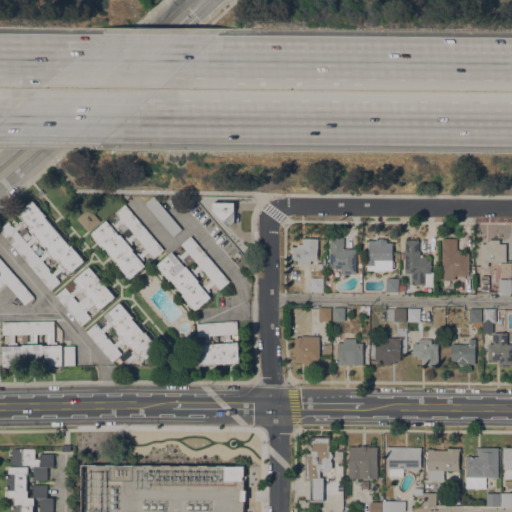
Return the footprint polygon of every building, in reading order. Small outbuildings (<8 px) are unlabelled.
[(146,204),(154,196),(182,229),(173,236),(146,204)] [(0,230),(0,228),(8,221),(13,227),(20,222),(18,220),(21,218),(17,214),(33,200),(46,215),(44,216),(70,246),(71,245),(84,260),(69,274),(65,270),(63,272),(61,270),(55,275),(60,281),(51,289),(0,230)] [(116,263),(117,262),(105,247),(104,249),(90,233),(125,204),(164,249),(154,258),(148,251),(142,257),(144,259),(142,261),(145,265),(129,278),(116,263)] [(76,218),(88,207),(99,220),(87,231),(76,218)] [(182,295),(184,294),(171,279),(169,280),(157,265),(190,236),(229,280),(220,289),(214,283),(208,288),(210,290),(207,292),(211,297),(196,310),(182,295)] [(330,237),(344,238),(344,248),(356,249),(356,273),(351,273),(351,274),(346,274),(346,273),(341,273),(341,268),(329,268),(330,237)] [(298,264),(298,259),(292,259),(292,246),(297,246),(297,244),(303,244),(303,238),(318,238),(318,250),(322,250),(321,256),(317,256),(317,260),(310,259),(310,264),(298,264)] [(368,240),(376,240),(376,239),(378,239),(379,238),(383,238),(384,239),(386,239),(386,243),(392,243),(392,261),(395,261),(395,266),(392,266),(392,269),(384,269),(384,271),(374,271),(374,269),(367,269),(367,259),(368,259),(368,240)] [(442,238),(456,238),(457,250),(460,250),(461,252),(469,252),(469,274),(455,274),(455,279),(442,279),(442,238)] [(405,240),(409,239),(414,239),(414,240),(419,240),(419,250),(420,250),(420,254),(423,254),(423,255),(426,255),(426,257),(427,257),(427,260),(431,260),(431,272),(433,272),(433,286),(425,286),(425,284),(412,284),(412,273),(405,273),(405,240)] [(481,243),(486,243),(486,241),(489,241),(489,239),(499,239),(499,243),(506,243),(506,261),(488,261),(488,266),(481,266),(481,243)] [(0,257),(33,296),(33,297),(34,298),(30,302),(29,301),(25,304),(6,283),(0,288),(0,257)] [(55,295),(65,286),(70,293),(76,288),(75,286),(77,283),(74,279),(89,266),(115,296),(99,310),(96,306),(94,308),(92,306),(86,311),(91,317),(81,325),(55,295)] [(311,277),(323,277),(323,290),(310,290),(311,277)] [(386,278),(398,278),(398,291),(386,291),(386,278)] [(499,278),(511,278),(511,292),(498,292),(499,278)] [(126,359),(133,353),(131,352),(133,350),(126,342),(124,344),(122,342),(116,347),(122,353),(112,361),(86,331),(120,302),(133,317),(132,318),(145,333),(146,332),(159,347),(143,361),(139,357),(137,358),(136,356),(129,362),(126,359)] [(318,307),(331,307),(331,320),(319,320),(318,307)] [(332,307),(344,307),(344,320),(332,320),(332,307)] [(394,307),(406,307),(406,321),(405,321),(405,327),(399,327),(399,323),(398,323),(398,321),(394,321),(394,307)] [(420,321),(407,321),(408,307),(420,308),(420,321)] [(469,308),(481,308),(481,322),(469,322),(469,321),(469,308)] [(491,321),(491,332),(483,332),(484,322),(483,322),(483,308),(495,308),(495,321),(491,321)] [(2,346),(8,345),(8,343),(10,342),(10,334),(3,334),(3,322),(54,320),(54,341),(57,341),(57,344),(63,344),(63,346),(75,345),(75,364),(47,365),(47,363),(23,364),(23,366),(3,366),(2,346)] [(198,344),(204,344),(203,341),(206,341),(206,335),(198,336),(197,323),(236,320),(237,333),(229,334),(230,339),(232,339),(232,342),(238,341),(239,362),(200,365),(198,344)] [(511,366),(498,366),(498,360),(487,360),(487,343),(493,343),(493,332),(507,332),(507,343),(511,343),(511,366)] [(319,335),(319,342),(319,359),(313,359),(313,364),(303,363),(303,362),(295,362),(295,337),(301,337),(301,335),(319,335)] [(400,360),(375,360),(375,342),(380,342),(380,337),(400,337),(400,360)] [(337,342),(343,342),(343,338),(356,338),(356,342),(363,342),(362,364),(349,364),(349,365),(337,365),(337,342)] [(438,354),(438,365),(423,365),(423,359),(417,359),(417,356),(413,356),(413,343),(418,343),(419,338),(431,338),(431,343),(438,343),(438,344),(438,354)] [(475,339),(475,363),(467,363),(467,365),(457,364),(457,361),(450,360),(451,343),(469,344),(469,338),(475,339)] [(319,469),(319,477),(323,478),(322,501),(310,501),(311,479),(305,479),(306,453),(311,453),(312,450),(309,449),(308,447),(308,444),(309,442),(311,441),(311,436),(330,436),(330,448),(329,448),(329,450),(331,450),(331,452),(332,453),(333,457),(331,458),(330,458),(330,461),(332,461),(332,468),(329,468),(328,470),(327,471),(325,472),(323,472),(321,470),(321,469),(319,469)] [(349,477),(349,446),(377,446),(377,465),(377,478),(349,477)] [(387,446),(421,447),(420,468),(403,468),(403,476),(389,476),(389,468),(387,468),(387,446)] [(466,456),(478,456),(478,450),(476,450),(476,447),(498,447),(498,477),(486,477),(486,488),(466,488),(466,456)] [(511,447),(511,478),(504,478),(504,469),(502,469),(503,447),(511,447)] [(12,511),(12,504),(15,504),(15,497),(9,497),(9,490),(6,490),(6,472),(9,472),(9,465),(12,466),(12,448),(35,448),(35,458),(39,458),(40,453),(53,453),(53,466),(47,466),(47,479),(33,479),(33,471),(29,471),(29,474),(27,474),(27,490),(29,490),(29,497),(33,497),(33,484),(47,484),(47,497),(53,497),(53,511),(39,510),(39,500),(35,500),(35,505),(33,505),(33,511),(12,511)] [(428,448),(435,448),(435,450),(447,450),(447,448),(460,448),(460,450),(458,450),(458,470),(444,470),(444,479),(428,479),(428,448)] [(224,466),(244,466),(244,475),(246,476),(246,480),(243,480),(224,480),(224,466)] [(436,492),(436,505),(423,505),(423,493),(423,492),(436,492)] [(511,492),(511,506),(500,506),(500,492),(511,492)] [(500,493),(499,505),(486,505),(486,493),(500,493)] [(383,511),(383,501),(405,500),(405,511),(402,511),(383,511)] [(381,511),(370,511),(370,501),(381,501),(381,511)]
